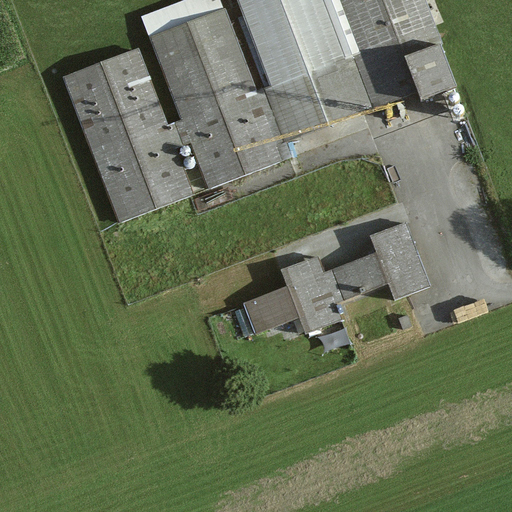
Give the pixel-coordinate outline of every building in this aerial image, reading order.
[(324,0),(236,0),(292,137),(367,107),(324,0)] [(421,0),(340,0),(385,114),(455,86),(421,0)] [(225,19),(154,48),(214,197),(285,169),(225,19)] [(138,59),(67,86),(122,227),(193,200),(138,59)] [(430,294),(408,234),(374,247),(380,262),(328,281),(321,262),(283,276),(290,295),(243,313),(256,345),(299,329),(303,338),(345,323),(339,307),(391,287),(398,306),(430,294)]
